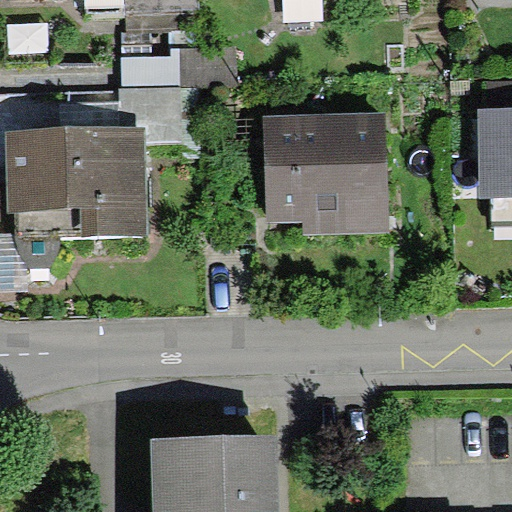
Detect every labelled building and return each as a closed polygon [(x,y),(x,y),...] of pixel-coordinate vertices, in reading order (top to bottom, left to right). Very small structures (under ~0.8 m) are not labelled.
[(197,0),(128,0),(129,3),(130,32),(199,29),(197,0)] [(234,86),(233,53),(174,53),(174,61),(120,62),(120,87),(234,86)] [(511,231),(511,116),(480,117),(482,206),(489,206),(490,232),(511,231)] [(267,229),(306,228),(306,239),(390,236),(387,117),(264,121),(267,229)] [(97,247),(149,246),(146,140),(8,143),(10,225),(96,223),(97,247)] [(152,511),(266,511),(266,468),(152,470),(152,511)]
